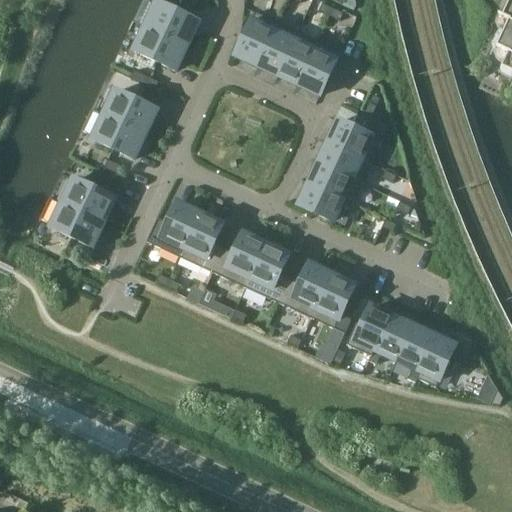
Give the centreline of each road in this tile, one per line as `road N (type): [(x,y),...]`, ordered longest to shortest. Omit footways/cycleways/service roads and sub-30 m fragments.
road 1 (residential): [(212,64),(323,115),(273,228)]
road 2 (residential): [(273,228),(421,294)]
road 3 (residential): [(212,64),(162,176)]
road 4 (residential): [(162,176),(273,228)]
road 5 (residential): [(162,176),(113,286)]
